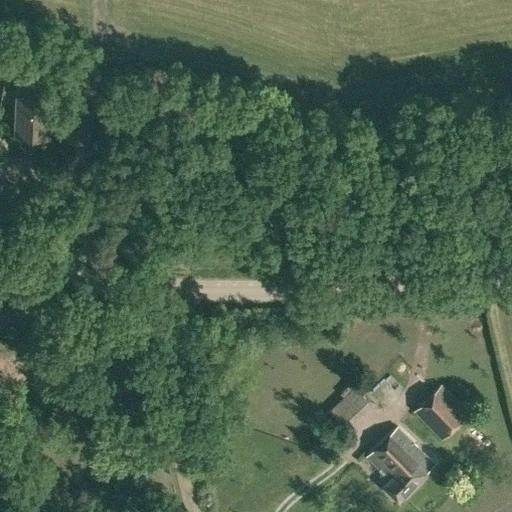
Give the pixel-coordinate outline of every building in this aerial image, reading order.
[(15,135),(50,137),(52,83),(17,81),(15,135)] [(0,217),(12,219),(14,200),(16,185),(0,183),(0,217)] [(413,409),(441,439),(469,412),(441,382),(413,409)] [(327,411),(344,428),(370,403),(353,386),(327,411)] [(383,484),(397,499),(434,462),(397,425),(366,456),(388,479),(383,484)]
